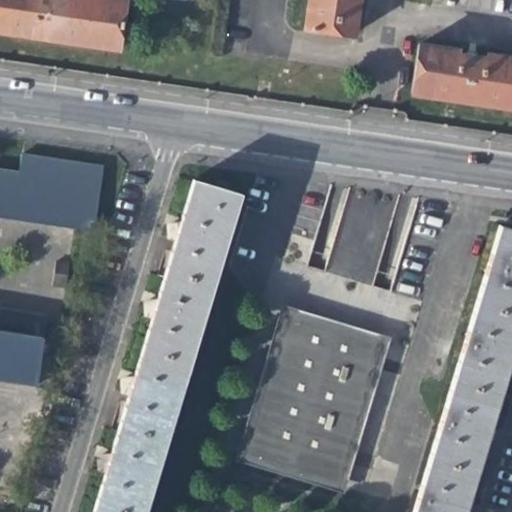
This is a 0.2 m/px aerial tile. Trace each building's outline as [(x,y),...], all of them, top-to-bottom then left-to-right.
[(121,0),(0,0),(0,33),(117,52),(125,1),(121,0)] [(304,0),(301,26),(350,34),(354,0),(304,0)] [(416,44),(408,94),(511,108),(511,57),(485,54),(484,58),(453,53),(454,49),(416,44)] [(0,218),(61,228),(91,232),(99,169),(18,157),(15,175),(0,172),(0,218)] [(172,244),(167,263),(213,277),(238,196),(192,181),(178,227),(165,229),(166,235),(169,243),(172,244)] [(348,188),(326,271),(373,284),(380,257),(376,256),(383,231),(400,236),(409,201),(396,198),(395,200),(348,188)] [(511,230),(497,226),(474,302),(511,313),(511,230)] [(149,320),(142,344),(189,358),(213,277),(167,263),(154,303),(141,305),(144,313),(146,319),(149,320)] [(511,349),(511,345),(511,313),(474,302),(451,379),(498,393),(511,349)] [(0,377),(33,383),(43,320),(0,313),(0,377)] [(241,456),(339,486),(383,342),(335,328),(284,313),(241,456)] [(125,398),(117,425),(164,439),(189,358),(142,344),(131,381),(117,382),(120,389),(124,397),(125,398)] [(487,429),(498,393),(451,379),(428,457),(474,471),(487,429)] [(102,475),(92,506),(111,511),(142,511),(164,439),(117,425),(107,458),(94,460),(96,466),(99,474),(102,475)] [(462,511),(466,498),(474,471),(428,457),(411,511),(462,511)]
